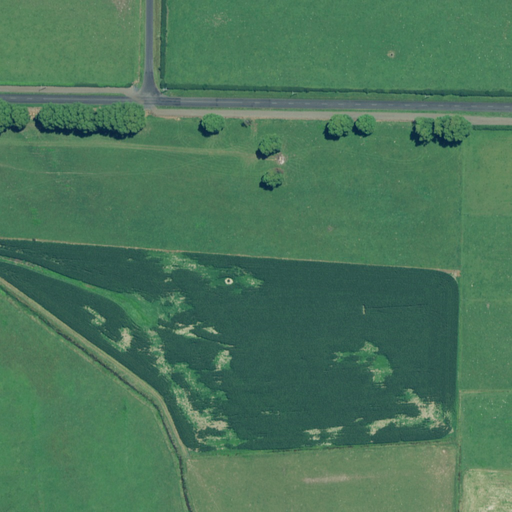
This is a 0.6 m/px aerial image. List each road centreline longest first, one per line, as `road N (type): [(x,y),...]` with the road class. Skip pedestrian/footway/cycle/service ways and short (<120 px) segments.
road 1 (unclassified): [(148,101),(511,108)]
road 2 (unclassified): [(0,98),(148,101)]
